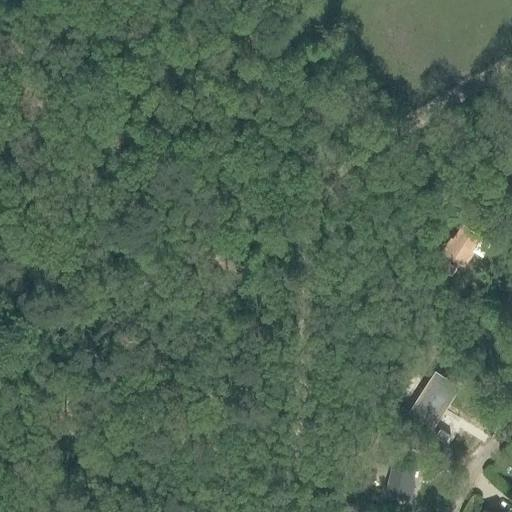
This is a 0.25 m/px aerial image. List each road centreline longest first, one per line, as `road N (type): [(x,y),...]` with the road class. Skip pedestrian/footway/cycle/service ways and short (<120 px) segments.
road 1 (track): [(283,511),(303,440),(320,193),(344,161),(511,66)]
road 2 (track): [(0,359),(332,176)]
